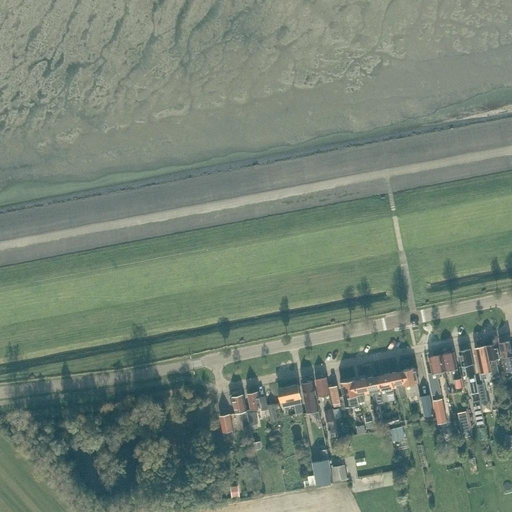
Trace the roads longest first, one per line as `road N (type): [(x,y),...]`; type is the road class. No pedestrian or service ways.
road 1 (residential): [(216,359),(222,388),(511,328)]
road 2 (tertiary): [(216,359),(505,300)]
road 3 (tertiary): [(0,393),(216,359)]
